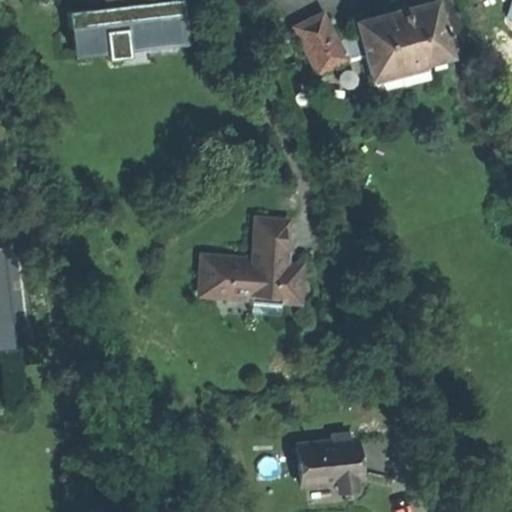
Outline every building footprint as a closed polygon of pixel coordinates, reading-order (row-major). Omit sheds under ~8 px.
[(162,0),(140,3),(105,6),(66,11),(68,27),(70,27),(73,51),(105,48),(106,59),(118,58),(129,56),(127,44),(147,42),(147,43),(149,42),(147,31),(181,27),(181,28),(183,28),(181,14),(183,14),(181,0),(162,0)] [(435,0),(432,0),(355,21),(360,39),(363,54),(369,77),(414,67),(450,56),(435,0)] [(338,45),(322,12),(292,27),(315,73),(344,58),(338,45)] [(184,38),(183,28),(181,28),(181,27),(147,31),(149,42),(184,38)] [(338,45),(344,58),(363,54),(360,39),(338,45)] [(285,262),(289,219),(260,216),(256,258),(205,253),(201,290),(251,295),(251,292),(265,293),(281,295),(281,299),(299,300),(303,264),(285,262)] [(329,440),(295,444),(299,485),(334,481),(334,483),(338,487),(349,486),(352,481),(352,479),(358,479),(355,454),(354,438),(348,439),(329,440)]
